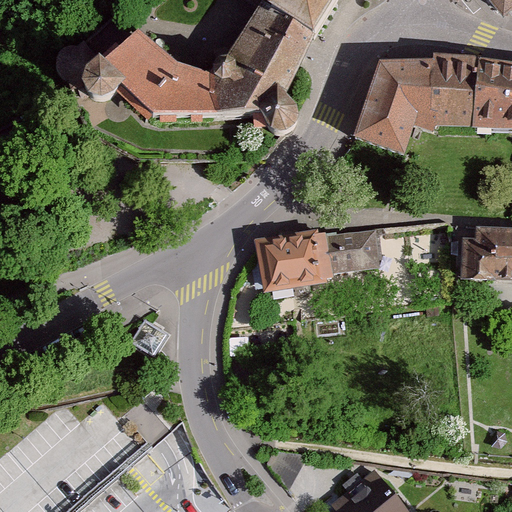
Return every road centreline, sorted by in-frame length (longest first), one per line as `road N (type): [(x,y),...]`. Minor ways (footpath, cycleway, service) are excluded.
road 1 (residential): [(391,5),(364,39),(303,159),(256,217),(198,253)]
road 2 (residential): [(198,253),(197,372),(237,490),(256,511)]
road 3 (residential): [(198,253),(0,348)]
road 4 (residential): [(511,51),(391,5)]
